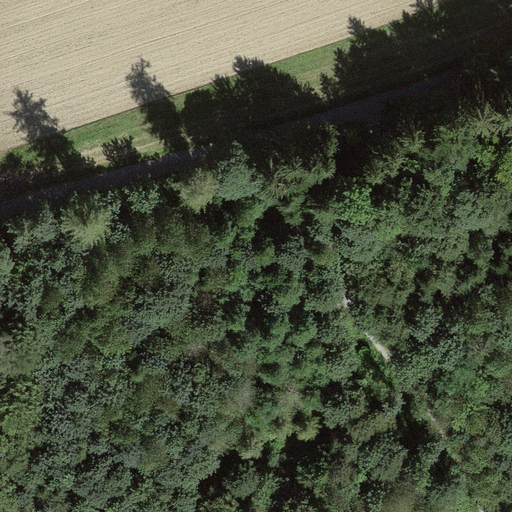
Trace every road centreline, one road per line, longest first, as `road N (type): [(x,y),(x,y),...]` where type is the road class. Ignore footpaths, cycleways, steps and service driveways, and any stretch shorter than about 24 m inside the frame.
road 1 (unclassified): [(0,211),(342,117),(511,55)]
road 2 (track): [(487,511),(457,442),(366,326),(338,274),(342,117)]
